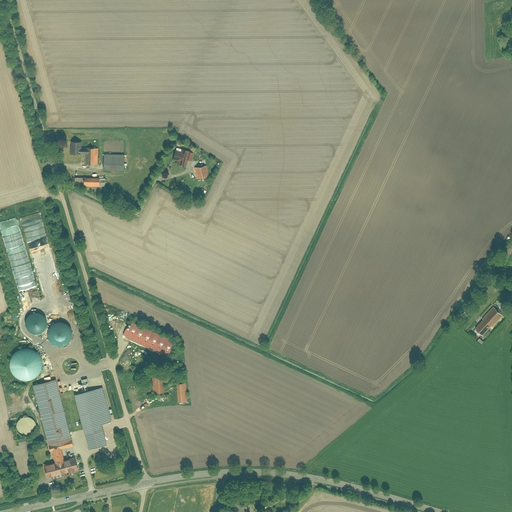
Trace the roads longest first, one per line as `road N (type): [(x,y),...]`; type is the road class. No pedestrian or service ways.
road 1 (unclassified): [(147,482),(60,184)]
road 2 (tertiary): [(147,482),(281,473),(440,511)]
road 3 (unclassified): [(60,184),(6,0)]
road 4 (unclassified): [(60,184),(135,214),(154,181),(183,173)]
road 5 (tertiary): [(12,511),(147,482)]
